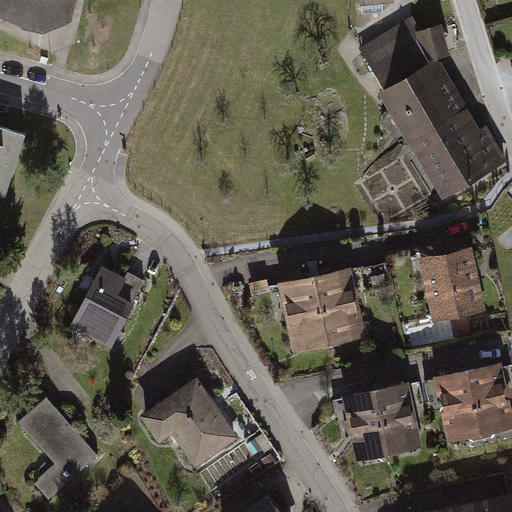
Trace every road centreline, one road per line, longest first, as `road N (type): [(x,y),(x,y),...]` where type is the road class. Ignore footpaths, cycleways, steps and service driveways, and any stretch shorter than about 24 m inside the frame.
road 1 (residential): [(82,192),(145,227),(176,255),(338,511)]
road 2 (residential): [(0,351),(82,192)]
road 3 (residential): [(466,0),(511,129)]
road 4 (residential): [(122,115),(0,78)]
road 5 (residential): [(122,115),(167,0)]
